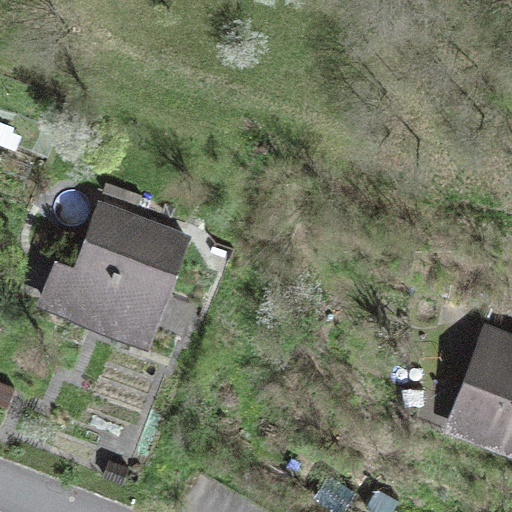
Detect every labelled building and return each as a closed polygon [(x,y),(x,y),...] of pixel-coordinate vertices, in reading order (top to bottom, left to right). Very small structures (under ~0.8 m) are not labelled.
[(100,205),(62,305),(145,337),(184,237),(100,205)] [(511,349),(492,342),(463,418),(511,437),(511,349)] [(258,436),(230,419),(200,471),(227,487),(258,436)] [(253,502),(283,451),(258,436),(227,487),(253,502)] [(269,511),(282,511),(309,466),(283,451),(253,502),(269,511)] [(317,511),(335,481),(309,466),(282,511),(317,511)] [(351,511),(361,496),(335,481),(317,511),(351,511)] [(361,496),(351,511),(386,511),(387,511),(361,496)]
